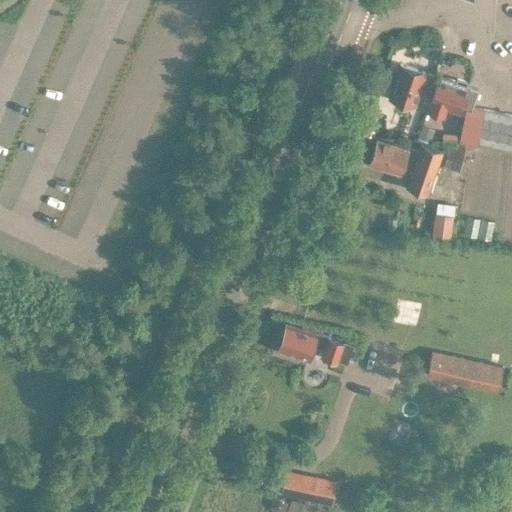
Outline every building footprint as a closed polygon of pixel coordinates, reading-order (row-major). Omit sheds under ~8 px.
[(395,76),(388,98),(401,102),(413,106),(413,104),(422,107),(427,108),(426,111),(435,87),(429,85),(431,79),(433,76),(428,75),(423,73),(424,73),(409,68),(399,65),(395,76)] [(435,87),(426,111),(442,117),(445,108),(465,115),(466,107),(470,108),(472,108),(477,91),(467,87),(465,86),(466,83),(456,80),(455,83),(440,78),(437,77),(437,78),(433,76),(431,79),(429,85),(435,87)] [(462,128),(460,143),(470,145),(475,146),(475,144),(475,142),(477,143),(480,143),(496,146),(511,149),(511,116),(496,113),(477,109),(470,108),(466,107),(465,115),(463,123),(462,128)] [(398,134),(417,140),(422,128),(402,121),(398,134)] [(407,147),(406,149),(391,144),(391,146),(376,141),(370,160),(369,164),(398,174),(403,161),(414,165),(406,187),(426,194),(440,152),(420,146),(418,151),(407,147)] [(436,204),(434,235),(453,236),(454,204),(436,204)] [(285,325),(281,334),(277,336),(275,342),(278,346),(277,349),(307,359),(311,348),(322,351),(321,357),(336,362),(342,343),(328,338),(329,337),(301,328),(300,330),(285,325)] [(445,376),(497,387),(501,368),(449,357),(445,376)] [(311,499),(316,479),(284,472),(280,492),(311,499)] [(271,502),(270,508),(272,511),(283,511),(284,511),(286,505),(283,499),(276,498),(271,502)]
